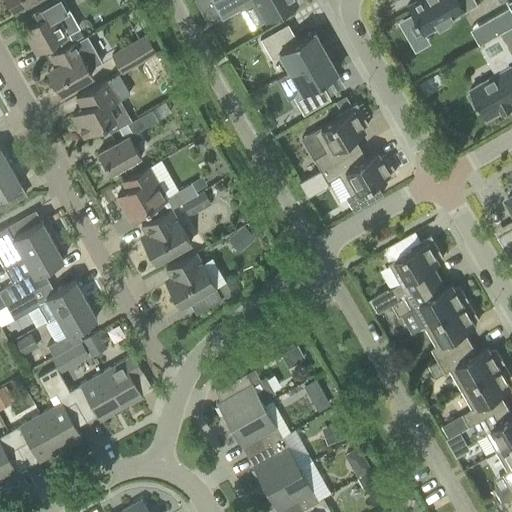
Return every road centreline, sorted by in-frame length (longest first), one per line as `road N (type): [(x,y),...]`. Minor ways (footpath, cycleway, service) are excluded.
road 1 (residential): [(185,388),(0,66)]
road 2 (residential): [(185,388),(235,327),(320,253),(439,182)]
road 3 (residential): [(335,1),(439,182)]
road 4 (residential): [(439,182),(511,308)]
road 5 (residential): [(165,468),(105,481),(50,511)]
